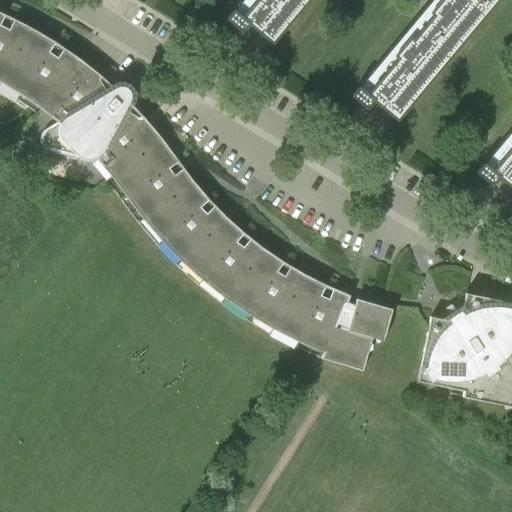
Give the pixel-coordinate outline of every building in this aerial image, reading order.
[(242,0),(234,10),(234,9),(225,20),(236,28),(239,31),(241,33),(247,26),(255,32),(271,44),(306,0),(242,0)] [(430,0),(358,88),(357,87),(349,97),(360,107),(362,108),(365,110),(372,101),(380,108),(396,121),(494,0),(430,0)] [(370,339),(382,342),(383,335),(391,309),(355,299),(353,306),(350,305),(346,304),(349,296),(338,292),(331,289),(317,283),(304,276),(297,273),(291,269),(284,265),(271,256),(264,251),(258,246),(251,241),(245,236),(233,225),(227,220),(220,213),(214,208),(209,202),(204,196),(194,185),(190,179),(185,173),(181,166),(176,160),(163,144),(147,124),(128,103),(128,102),(129,101),(129,100),(129,98),(129,97),(129,95),(128,94),(128,93),(127,91),(126,89),(124,88),(123,87),(122,87),(120,87),(118,87),(117,87),(115,88),(112,90),(106,84),(99,77),(97,76),(94,73),(93,72),(89,69),(82,63),(75,58),(62,49),(55,44),(48,40),(43,37),(41,36),(27,27),(12,20),(5,16),(0,13),(0,82),(19,94),(40,108),(41,109),(46,113),(50,116),(58,123),(44,131),(42,133),(41,134),(40,136),(40,138),(39,140),(40,142),(40,144),(41,145),(42,147),(43,149),(44,149),(46,150),(48,151),(86,161),(88,161),(90,161),(92,160),(93,159),(95,158),(97,157),(103,166),(110,175),(113,179),(126,196),(142,219),(161,240),(180,260),(201,279),(224,297),(247,313),(271,327),(297,340),(322,352),(320,359),(361,371),(370,339)] [(511,129),(483,165),(481,165),(474,174),(484,183),(487,185),(490,187),(497,179),(506,186),(511,190),(511,129)] [(511,304),(483,298),(474,297),(464,295),(461,313),(452,319),(447,322),(429,318),(427,327),(416,383),(463,392),(461,398),(511,408),(511,304)]
